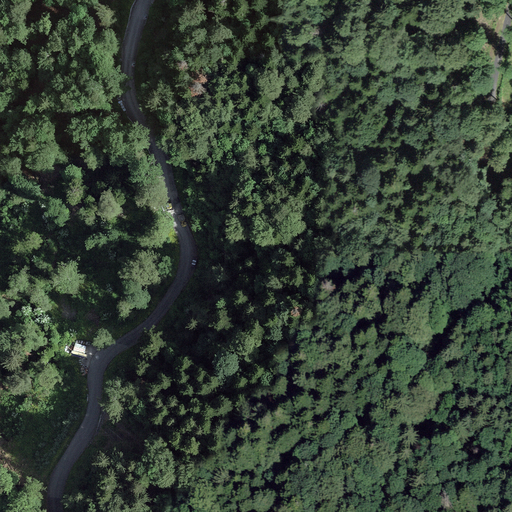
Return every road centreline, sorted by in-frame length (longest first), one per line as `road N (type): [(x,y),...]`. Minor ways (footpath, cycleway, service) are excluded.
road 1 (unclassified): [(147,0),(130,55),(132,98),(161,158),(189,259),(160,314),(97,366),(93,414),(56,487),(57,511)]
road 2 (unclassified): [(511,5),(490,109),(504,207),(497,258),(483,300),(430,369),(378,511)]
